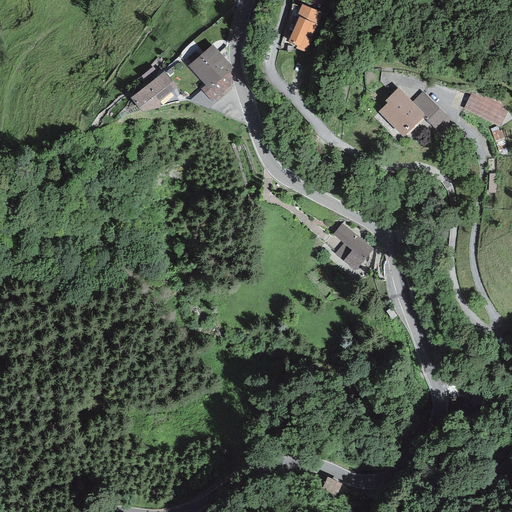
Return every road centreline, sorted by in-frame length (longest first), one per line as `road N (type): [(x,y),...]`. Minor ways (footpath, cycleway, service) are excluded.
road 1 (tertiary): [(246,0),(235,64),(266,156),(282,177),(382,233),(440,407),(429,432),(384,479),(282,463),(252,471),(182,511)]
road 2 (unclassified): [(493,327),(471,318),(456,294),(450,184),(435,171),(383,165),(339,144),(273,78),(270,57),(287,0)]
